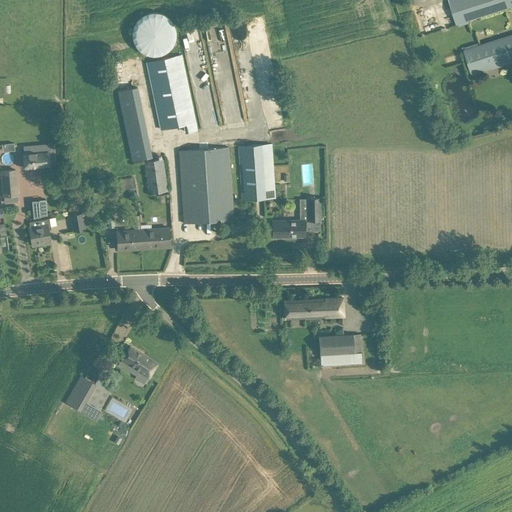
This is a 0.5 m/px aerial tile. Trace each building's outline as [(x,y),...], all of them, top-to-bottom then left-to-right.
[(511,0),(448,0),(456,24),(511,6),(511,0)] [(133,30),(133,33),(133,36),(133,39),(134,42),(135,44),(136,46),(137,47),(138,49),(140,51),(142,52),(145,54),(148,55),(151,56),(154,56),(156,56),(159,55),(162,54),(164,53),(166,52),(168,51),(170,49),(172,47),(173,44),(174,42),(175,40),(175,38),(175,35),(175,32),(175,30),(174,27),(173,24),(172,23),(171,22),(169,19),(168,18),(166,17),(164,15),(162,15),(160,14),(157,13),(154,13),(151,13),(148,14),(145,15),(142,17),(139,19),(137,21),(135,24),(134,27),(133,30)] [(511,35),(463,51),(471,74),(511,61),(511,35)] [(146,62),(161,130),(184,125),(185,133),(197,131),(181,55),(179,56),(178,52),(148,58),(149,62),(146,62)] [(138,87),(117,91),(132,161),(152,157),(138,87)] [(242,201),(276,198),(273,144),(238,146),(242,201)] [(35,152),(23,153),(25,169),(50,166),(49,164),(56,164),(55,153),(48,154),(48,146),(35,148),(35,152)] [(179,150),(179,155),(184,223),(234,220),(229,147),(179,150)] [(162,158),(144,161),(150,193),(167,190),(162,158)] [(16,169),(2,170),(4,196),(18,195),(16,169)] [(130,180),(116,183),(117,193),(132,190),(130,180)] [(320,220),(320,197),(308,197),(308,221),(320,220)] [(36,216),(47,215),(47,199),(35,199),(36,216)] [(84,230),(82,214),(71,215),(73,231),(84,230)] [(50,226),(57,225),(56,217),(49,218),(29,222),(30,227),(29,227),(32,246),(51,243),(48,229),(51,229),(50,226)] [(305,236),(305,226),(304,220),(272,221),(273,237),(305,236)] [(0,250),(1,250),(1,249),(8,248),(6,234),(5,223),(0,223),(0,250)] [(169,228),(142,229),(142,235),(140,235),(141,248),(170,246),(169,228)] [(142,235),(142,229),(116,231),(118,250),(141,248),(140,235),(142,235)] [(285,319),(344,316),(343,298),(284,300),(285,319)] [(361,352),(361,344),(360,334),(319,336),(321,365),(341,364),(341,354),(361,352)] [(149,377),(157,363),(141,354),(142,353),(130,345),(121,360),(128,364),(126,369),(137,375),(139,371),(149,377)] [(95,383),(81,375),(66,401),(80,409),(95,383)]
